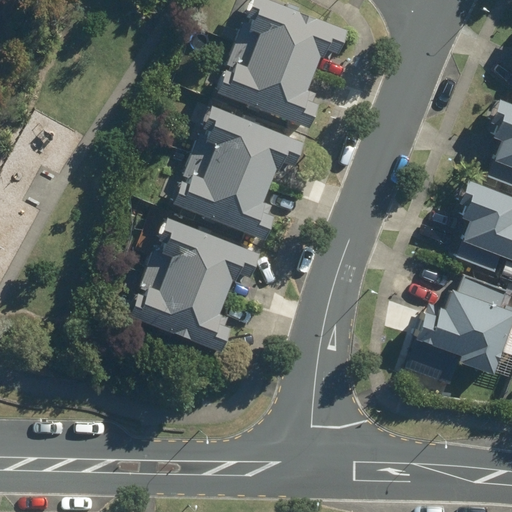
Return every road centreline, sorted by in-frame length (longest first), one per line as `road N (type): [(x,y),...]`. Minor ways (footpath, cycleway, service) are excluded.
road 1 (tertiary): [(310,468),(332,289),(441,7)]
road 2 (tertiary): [(0,465),(310,468)]
road 3 (residential): [(310,468),(511,479)]
